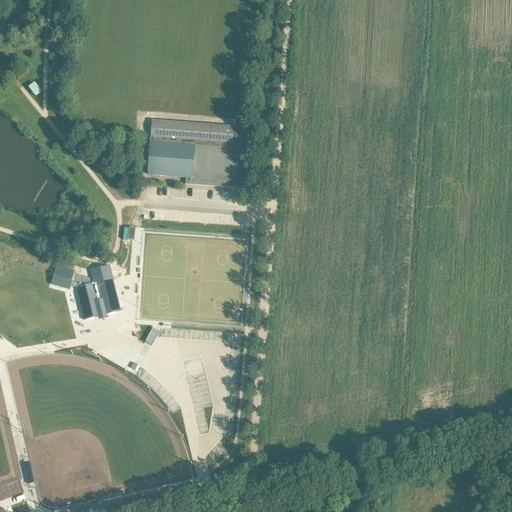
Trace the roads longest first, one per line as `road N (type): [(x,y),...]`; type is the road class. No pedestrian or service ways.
road 1 (unclassified): [(248,499),(272,212)]
road 2 (unclassified): [(248,499),(511,435)]
road 3 (track): [(272,212),(290,0)]
